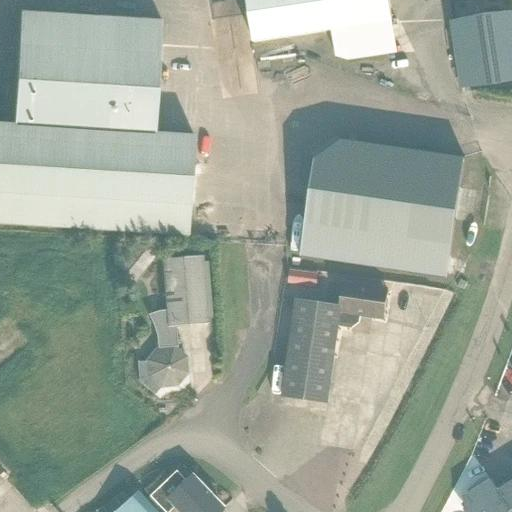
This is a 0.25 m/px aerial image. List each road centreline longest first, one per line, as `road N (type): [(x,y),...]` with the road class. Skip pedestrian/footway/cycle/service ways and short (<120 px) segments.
road 1 (unclassified): [(294,511),(207,440),(256,365),(272,281),(251,211)]
road 2 (unclassified): [(411,511),(461,410),(511,273)]
road 3 (unknown): [(511,144),(420,127),(423,68),(413,0)]
